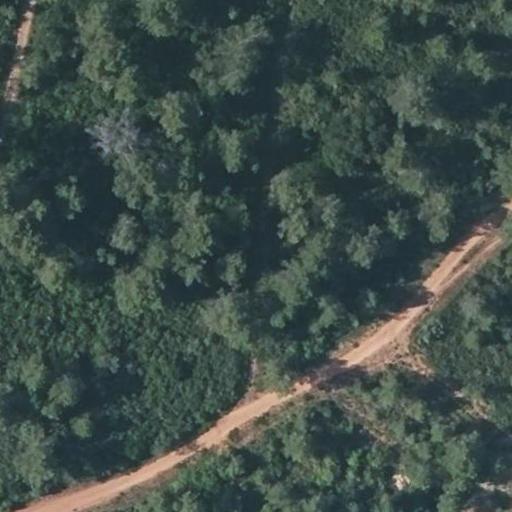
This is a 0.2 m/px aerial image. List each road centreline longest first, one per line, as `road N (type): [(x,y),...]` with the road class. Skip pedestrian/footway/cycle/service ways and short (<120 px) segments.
road 1 (track): [(511,210),(494,216),(370,349),(62,511)]
road 2 (track): [(0,150),(36,0)]
